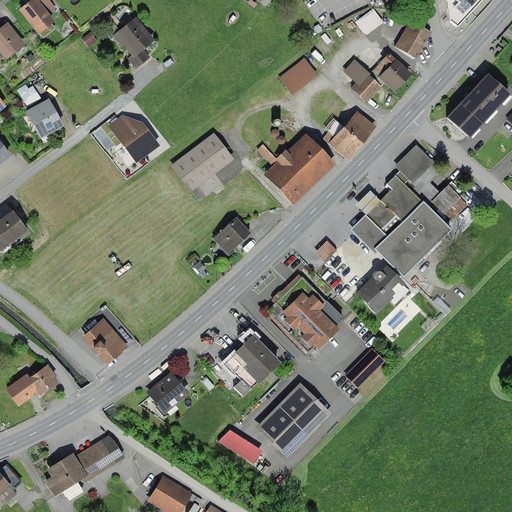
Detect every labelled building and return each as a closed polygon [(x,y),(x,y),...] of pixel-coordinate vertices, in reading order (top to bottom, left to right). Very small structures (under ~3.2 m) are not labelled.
[(38,0),(31,0),(19,10),(43,39),(56,29),(52,24),(56,21),(49,14),(38,0)] [(49,0),(38,0),(49,14),(56,8),(49,0)] [(481,0),(448,0),(452,20),(459,27),(481,0)] [(374,11),(357,22),(366,35),(383,23),(374,11)] [(137,18),(113,36),(123,48),(124,46),(133,57),(144,49),(154,41),(137,18)] [(431,32),(410,21),(396,47),(416,58),(431,32)] [(0,30),(0,52),(7,61),(26,46),(8,24),(0,30)] [(90,33),(82,39),(88,47),(97,41),(90,33)] [(150,57),(144,49),(133,57),(129,61),(135,69),(150,57)] [(31,54),(26,58),(30,62),(34,58),(31,54)] [(412,75),(389,54),(381,61),(388,69),(380,77),(386,83),(395,92),(412,75)] [(304,59),(280,78),(293,95),(317,76),(304,59)] [(369,73),(355,60),(344,72),(355,82),(349,88),(367,104),(386,83),(380,77),(372,70),(369,73)] [(381,61),(372,70),(380,77),(388,69),(381,61)] [(467,97),(448,118),(471,138),(511,94),(488,74),(467,97)] [(26,85),(17,91),(28,107),(41,99),(33,86),(29,89),(26,85)] [(49,99),(25,112),(41,139),(64,126),(49,99)] [(357,113),(345,126),(362,143),(375,129),(357,113)] [(143,123),(123,115),(108,127),(136,164),(160,146),(143,123)] [(331,131),(324,137),(347,159),(362,143),(345,126),(336,136),(331,131)] [(277,159),(263,145),(256,152),(272,168),(265,175),(294,206),(338,164),(307,131),(277,159)] [(213,134),(171,165),(191,191),(232,161),(213,134)] [(0,141),(0,164),(12,156),(0,141)] [(435,162),(417,145),(396,166),(414,183),(435,162)] [(366,215),(352,230),(375,253),(377,252),(404,278),(452,230),(396,175),(387,185),(391,190),(380,201),(366,215)] [(461,198),(449,186),(437,197),(449,209),(461,198)] [(356,205),(366,215),(380,201),(370,191),(356,205)] [(13,211),(0,220),(0,251),(28,231),(13,211)] [(237,218),(229,225),(243,240),(251,233),(237,218)] [(229,225),(213,239),(228,254),(243,240),(229,225)] [(327,241),(316,252),(321,257),(325,262),(337,251),(332,246),(327,241)] [(201,263),(195,268),(200,273),(206,269),(201,263)] [(374,276),(357,294),(377,314),(394,298),(393,296),(396,294),(395,292),(405,283),(387,266),(382,272),(380,271),(379,271),(376,271),(374,272),(374,274),(374,275),(374,276)] [(303,277),(267,312),(307,353),(315,345),(320,349),(340,330),(335,325),(343,318),(303,277)] [(104,320),(83,337),(107,365),(127,348),(104,320)] [(254,336),(225,364),(242,381),(251,391),(280,363),(254,336)] [(372,349),(346,375),(359,388),(385,362),(372,349)] [(27,373),(5,388),(18,407),(38,394),(40,396),(57,384),(53,378),(56,376),(49,365),(30,378),(27,373)] [(172,373),(147,392),(164,413),(188,394),(172,373)] [(251,391),(242,381),(234,388),(243,398),(251,391)] [(333,415),(301,383),(256,428),(288,460),(333,415)] [(262,451),(230,430),(218,442),(255,464),(262,451)] [(73,453),(47,469),(52,478),(46,482),(55,497),(63,493),(66,498),(81,488),(78,482),(86,478),(87,481),(124,458),(109,434),(75,456),(73,453)] [(7,466),(0,471),(0,472),(15,489),(22,483),(7,466)] [(0,472),(0,498),(5,505),(18,493),(15,489),(0,472)] [(181,511),(190,498),(162,480),(149,499),(170,511),(181,511)]
